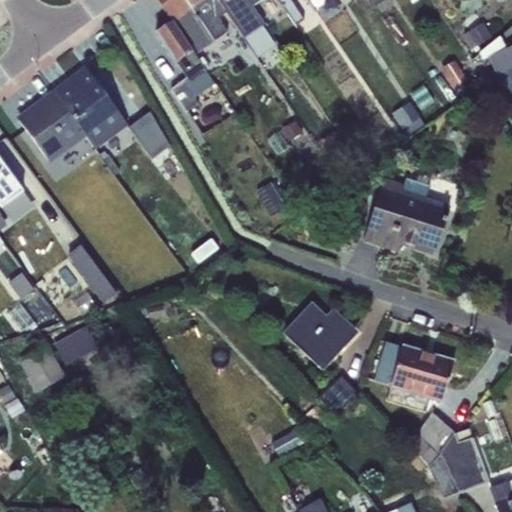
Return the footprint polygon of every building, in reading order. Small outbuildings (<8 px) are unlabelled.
[(218,0),(157,0),(172,19),(197,54),(228,33),(218,19),(227,13),(218,0)] [(253,7),(248,0),(218,0),(227,13),(244,38),(265,24),(253,7)] [(279,0),(297,25),(304,20),(291,0),(279,0)] [(391,0),(372,0),(381,13),(394,4),(391,0)] [(186,77),(190,83),(206,72),(209,71),(197,54),(172,19),(156,32),(186,77)] [(484,23),(468,32),(477,47),(493,38),(484,23)] [(511,45),(505,48),(500,36),(488,46),(479,55),(483,61),(489,58),(511,106),(511,45)] [(454,61),(441,70),(454,90),(467,81),(454,61)] [(128,126),(87,70),(54,94),(86,137),(96,150),(128,126)] [(186,77),(170,87),(187,112),(199,103),(195,97),(215,85),(206,72),(190,83),(186,77)] [(54,94),(18,121),(50,164),(86,137),(54,94)] [(410,103),(394,113),(403,127),(419,117),(410,103)] [(150,113),(129,128),(150,158),(170,146),(150,113)] [(277,131),(266,138),(278,155),(289,148),(277,131)] [(333,132),(320,141),(331,158),(344,149),(333,132)] [(0,232),(12,223),(0,207),(0,206),(22,190),(0,160),(0,232)] [(401,243),(436,254),(450,207),(425,199),(428,193),(383,179),(363,241),(398,252),(401,243)] [(350,200),(339,236),(356,242),(367,205),(350,200)] [(103,304),(116,294),(80,245),(66,256),(103,304)] [(22,273),(8,283),(22,301),(36,291),(22,273)] [(20,304),(8,314),(22,332),(35,322),(20,304)] [(321,370),(355,333),(332,312),(331,313),(332,314),(326,320),(311,306),(284,335),(321,370)] [(88,325),(54,342),(66,365),(99,348),(88,325)] [(65,377),(45,343),(20,358),(22,362),(20,363),(38,393),(65,377)] [(391,386),(403,348),(386,343),(374,381),(391,386)] [(441,404),(454,363),(403,348),(391,386),(387,400),(426,412),(430,400),(441,404)] [(341,377),(319,398),(334,415),(358,394),(341,377)] [(313,398),(301,410),(321,432),(333,421),(313,398)] [(440,453),(455,434),(432,414),(408,445),(429,468),(440,453)] [(299,428),(271,443),(278,457),(307,443),(299,428)] [(455,434),(440,453),(460,494),(489,483),(469,429),(455,434)] [(440,453),(429,468),(444,500),(460,494),(440,453)] [(511,511),(511,480),(491,488),(499,511),(511,511)] [(327,511),(320,498),(298,509),(299,511),(327,511)]
